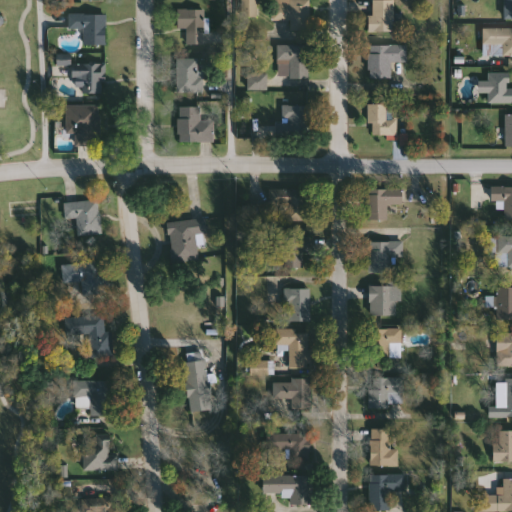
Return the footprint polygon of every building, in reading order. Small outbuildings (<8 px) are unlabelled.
[(311,0),(311,33),(291,33),(291,21),(276,21),(276,0),(311,0)] [(395,0),(395,31),(371,31),(371,0),(395,0)] [(187,28),(178,28),(178,9),(206,9),(206,45),(187,45),(187,28)] [(69,29),(69,13),(107,13),(107,45),(85,45),(85,29),(69,29)] [(483,28),(511,28),(511,55),(483,55),(483,28)] [(281,78),(281,61),(278,61),(278,45),(310,45),(310,78),(281,78)] [(369,45),(407,45),(407,62),(391,62),(391,79),(369,79),(369,45)] [(199,59),(199,93),(178,93),(178,59),(199,59)] [(105,93),(74,93),(74,61),(105,61),(105,93)] [(511,104),(489,104),(489,73),(509,73),(509,88),(511,88),(511,104)] [(268,90),(248,90),(248,74),(268,74),(268,90)] [(67,135),(67,105),(100,105),(100,146),(75,146),(75,135),(67,135)] [(372,135),(372,125),(368,125),(368,105),(398,105),(398,135),(372,135)] [(283,120),(283,106),(310,106),(310,135),(292,135),(292,120),(283,120)] [(179,107),(202,107),(202,121),(215,121),(215,142),(179,142),(179,107)] [(492,202),(492,187),(511,187),(511,221),(505,221),(505,202),(492,202)] [(288,210),(271,210),(270,190),(303,189),(303,221),(288,221),(288,210)] [(388,220),(368,220),(368,189),(403,189),(403,205),(388,205),(388,220)] [(64,202),(100,201),(102,235),(78,236),(77,219),(65,219),(64,202)] [(263,221),(240,221),(240,204),(263,204),(263,221)] [(196,236),(198,261),(172,262),(169,221),(207,219),(208,235),(196,236)] [(511,236),(511,267),(498,267),(498,236),(511,236)] [(283,237),(308,237),(308,268),(283,268),(283,237)] [(404,242),(404,259),(391,259),(391,273),(370,273),(370,242),(404,242)] [(62,265),(103,261),(105,282),(99,283),(100,292),(94,292),(94,281),(64,284),(62,265)] [(370,286),(396,286),(396,315),(370,315),(370,286)] [(511,321),(497,321),(497,288),(511,288),(511,321)] [(286,321),(286,289),(311,289),(311,321),(286,321)] [(113,332),(114,358),(90,359),(90,334),(65,335),(65,317),(105,316),(105,332),(113,332)] [(371,329),(403,329),(403,361),(371,361),(371,329)] [(310,330),(310,368),(291,368),(291,345),(276,346),(276,331),(310,330)] [(511,333),(511,367),(497,367),(497,333),(511,333)] [(189,411),(185,362),(207,360),(211,409),(189,411)] [(251,362),(269,362),(269,374),(251,374),(251,362)] [(405,408),(370,408),(370,378),(405,378),(405,408)] [(114,415),(88,415),(88,406),(75,406),(75,380),(114,380),(114,415)] [(274,399),(274,380),(312,380),(312,408),(294,408),(294,399),(274,399)] [(371,467),(371,429),(391,429),(391,449),(399,449),(399,467),(371,467)] [(494,443),(500,443),(500,431),(511,431),(511,462),(494,462),(494,443)] [(266,432),(311,432),(312,463),(291,464),(291,450),(267,450),(266,432)] [(117,470),(84,470),(84,443),(95,443),(95,435),(110,435),(111,454),(117,454),(117,470)] [(263,494),(263,475),(313,475),(313,504),(281,504),(281,494),(263,494)] [(371,511),(371,475),(406,475),(406,492),(391,492),(391,511),(371,511)] [(511,479),(511,510),(479,511),(479,495),(497,495),(497,487),(505,487),(505,479),(511,479)] [(80,511),(80,499),(113,498),(113,505),(122,505),(122,511),(80,511)]
